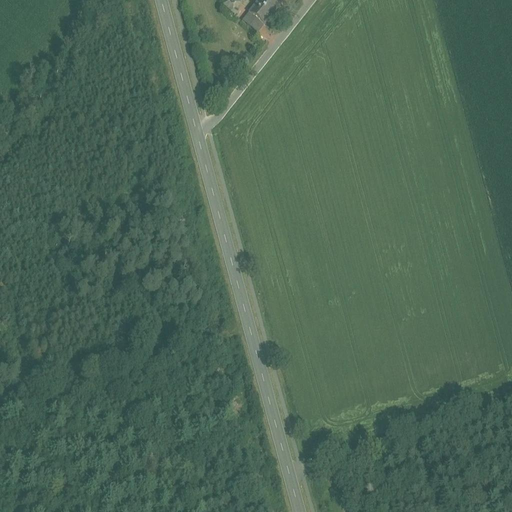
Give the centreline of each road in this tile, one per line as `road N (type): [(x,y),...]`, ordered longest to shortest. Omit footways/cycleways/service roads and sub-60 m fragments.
road 1 (secondary): [(198,127),(291,471)]
road 2 (unclassified): [(291,471),(511,405)]
road 3 (unclassified): [(198,127),(307,0)]
road 4 (secondary): [(163,0),(198,127)]
